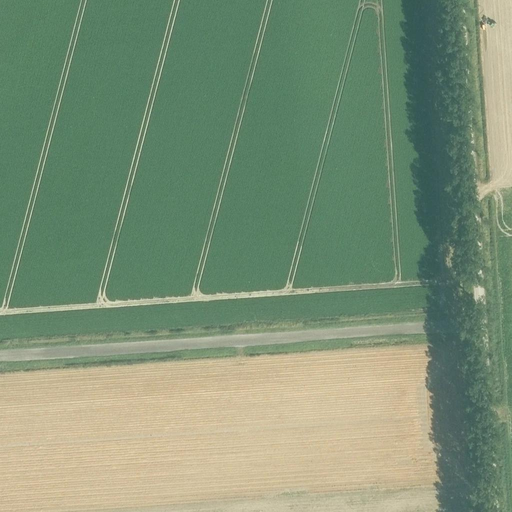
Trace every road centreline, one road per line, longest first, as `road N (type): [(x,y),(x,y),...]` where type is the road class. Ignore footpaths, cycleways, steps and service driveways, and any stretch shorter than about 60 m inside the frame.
road 1 (unclassified): [(0,356),(481,323)]
road 2 (unclassified): [(481,323),(459,0)]
road 3 (unclassified): [(494,511),(481,323)]
